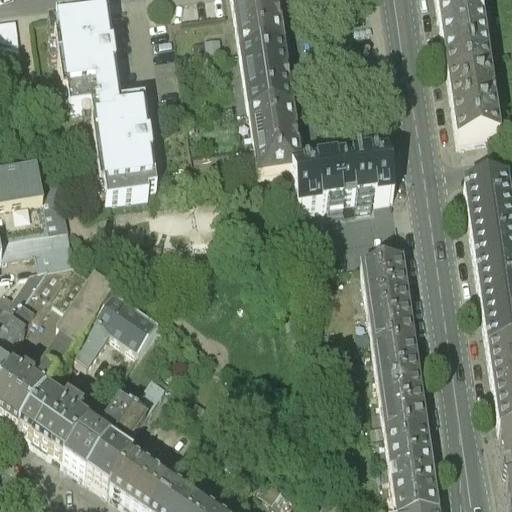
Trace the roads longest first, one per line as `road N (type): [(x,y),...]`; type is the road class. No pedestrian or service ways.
road 1 (tertiary): [(472,511),(424,182)]
road 2 (tertiary): [(424,182),(398,0)]
